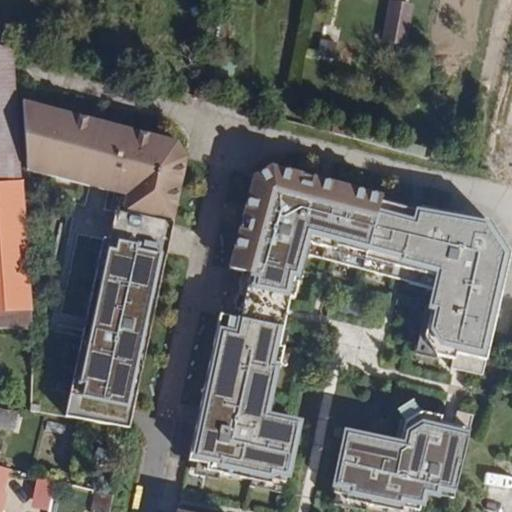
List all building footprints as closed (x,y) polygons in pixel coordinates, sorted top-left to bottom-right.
[(419,6),(391,2),(384,43),(411,48),(419,6)] [(0,181),(19,180),(10,52),(0,49),(0,181)] [(110,213),(174,226),(188,159),(177,143),(21,101),(26,169),(113,196),(110,213)] [(511,254),(489,221),(464,216),(462,224),(449,221),(450,214),(419,208),(271,168),(254,178),(229,270),(249,275),(246,291),(289,300),(294,301),(299,284),(295,282),(299,255),(435,289),(424,338),(437,354),(454,359),(452,368),(483,376),(511,254)] [(0,329),(37,331),(36,310),(33,310),(24,184),(0,185),(0,329)] [(174,226),(110,213),(105,242),(168,254),(174,226)] [(462,224),(464,216),(450,214),(449,221),(462,224)] [(105,242),(66,420),(130,431),(168,254),(105,242)] [(289,300),(246,291),(242,320),(285,329),(289,300)] [(242,320),(220,316),(200,408),(204,409),(200,426),(196,425),(189,461),(207,465),(206,470),(272,485),(273,480),(286,483),(299,424),(266,417),(277,365),(282,366),(286,348),(281,347),(285,329),(242,320)] [(18,411),(0,407),(0,425),(15,428),(18,411)] [(454,495),(473,416),(458,413),(454,427),(453,433),(439,430),(440,424),(441,418),(422,414),(406,424),(400,446),(347,435),(335,494),(347,497),(346,501),(400,511),(402,511),(404,508),(419,511),(424,492),(436,495),(437,491),(454,495)] [(454,427),(440,424),(439,430),(453,433),(454,427)] [(0,511),(5,495),(1,494),(9,469),(0,466),(0,511)] [(40,477),(34,509),(47,511),(51,511),(58,481),(40,477)] [(109,511),(114,494),(97,490),(91,511),(96,511),(109,511)] [(453,500),(454,495),(437,491),(436,495),(453,500)]
